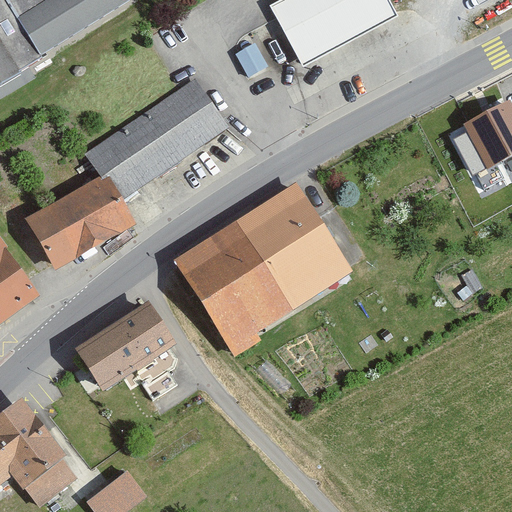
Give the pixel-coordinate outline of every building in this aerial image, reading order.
[(0,0),(0,90),(138,4),(135,0),(0,0)] [(388,0),(285,0),(272,7),(304,66),(397,16),(388,0)] [(256,43),(239,52),(249,73),(266,64),(256,43)] [(197,78),(85,155),(100,175),(103,180),(108,177),(123,200),(230,128),(197,78)] [(511,102),(467,124),(490,170),(511,158),(511,102)] [(100,175),(25,218),(56,271),(137,222),(123,200),(108,177),(103,180),(100,175)] [(301,187),(180,265),(236,351),(357,273),(301,187)] [(0,237),(0,331),(44,301),(0,237)] [(147,305),(78,349),(105,390),(173,345),(147,305)] [(29,404),(0,426),(0,494),(19,479),(45,511),(83,481),(69,464),(74,460),(29,404)] [(127,472),(86,503),(92,511),(127,511),(146,498),(127,472)]
